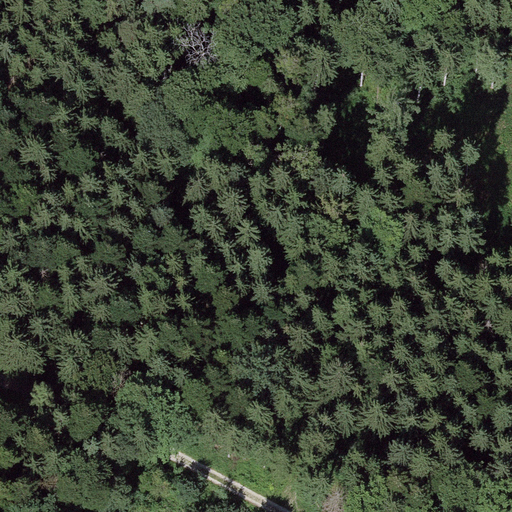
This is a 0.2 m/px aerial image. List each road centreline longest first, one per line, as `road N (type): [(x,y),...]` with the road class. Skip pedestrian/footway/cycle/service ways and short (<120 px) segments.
road 1 (track): [(288,511),(354,262),(373,121),(375,70),(347,0)]
road 2 (track): [(0,379),(77,408),(275,511)]
